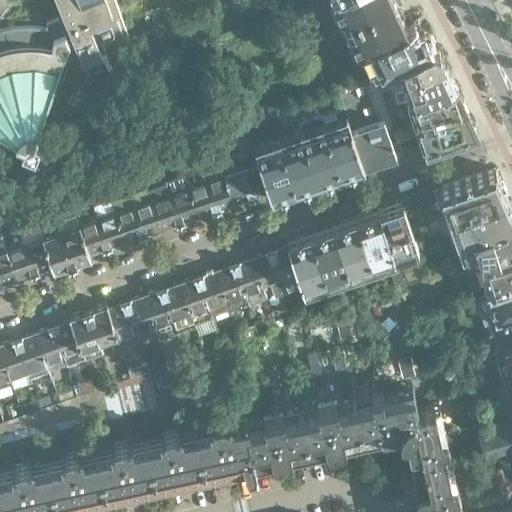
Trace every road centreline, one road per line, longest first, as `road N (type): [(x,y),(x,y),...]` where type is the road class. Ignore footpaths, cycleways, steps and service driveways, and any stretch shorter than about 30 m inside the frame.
road 1 (residential): [(0,314),(511,134)]
road 2 (residential): [(225,511),(381,477),(389,511)]
